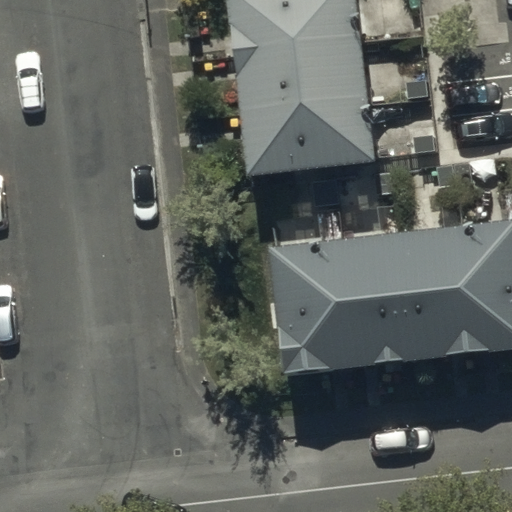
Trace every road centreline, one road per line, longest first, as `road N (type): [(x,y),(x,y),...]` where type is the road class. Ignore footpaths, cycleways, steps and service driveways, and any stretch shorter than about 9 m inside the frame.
road 1 (residential): [(109,511),(54,0)]
road 2 (residential): [(128,511),(511,467)]
